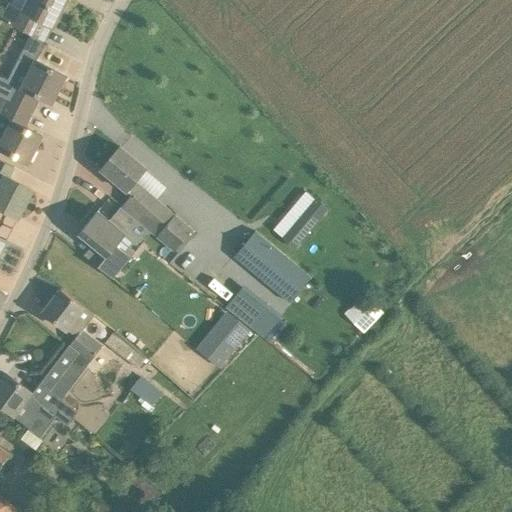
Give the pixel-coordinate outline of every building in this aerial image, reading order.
[(3,21),(43,41),(50,26),(52,27),(66,0),(27,0),(22,11),(11,5),(3,21)] [(32,113),(39,98),(51,104),(65,76),(26,57),(5,99),(32,113)] [(0,133),(4,135),(0,142),(0,149),(27,163),(41,136),(24,127),(32,113),(5,99),(0,96),(0,133)] [(178,253),(194,234),(134,183),(145,169),(119,147),(100,170),(130,195),(121,206),(178,253)] [(14,167),(0,160),(0,209),(17,218),(16,218),(17,219),(32,190),(8,178),(14,167)] [(314,199),(282,238),(294,248),(327,210),(325,208),(323,205),(319,203),(316,201),(314,199)] [(78,234),(90,244),(98,251),(90,261),(111,278),(129,257),(115,245),(125,234),(97,211),(78,234)] [(252,230),(231,256),(274,292),(287,302),(309,276),(252,230)] [(76,351),(47,389),(61,399),(101,347),(81,332),(94,315),(60,289),(43,312),(66,330),(76,337),(69,345),(76,351)] [(282,320),(244,291),(229,311),(267,340),(282,320)] [(365,292),(347,312),(367,330),(385,310),(365,292)] [(228,317),(199,352),(219,368),(248,334),(228,317)] [(77,411),(61,399),(47,389),(42,385),(34,395),(30,392),(6,374),(0,382),(0,407),(1,409),(2,408),(28,427),(27,429),(39,438),(55,416),(66,425),(77,411)] [(132,388),(154,403),(164,389),(142,374),(132,388)] [(0,511),(15,511),(17,509),(0,495),(0,467),(9,454),(0,447),(0,511)]
